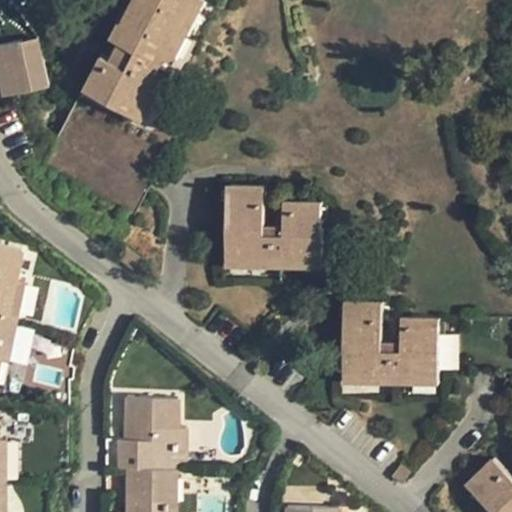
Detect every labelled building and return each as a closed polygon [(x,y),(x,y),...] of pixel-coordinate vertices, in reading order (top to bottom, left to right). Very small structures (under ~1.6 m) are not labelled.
[(132,0),(122,22),(119,21),(111,38),(117,41),(139,52),(130,69),(109,58),(101,56),(41,173),(134,220),(170,145),(137,128),(142,119),(133,114),(146,88),(162,56),(176,29),(191,0),(132,0)] [(202,0),(191,0),(176,29),(186,34),(202,0)] [(172,61),(186,34),(176,29),(162,56),(172,61)] [(117,41),(109,58),(130,69),(139,52),(117,41)] [(9,46),(0,50),(0,110),(33,95),(9,46)] [(155,93),(146,88),(133,114),(142,119),(155,93)] [(176,136),(142,119),(137,128),(170,145),(176,136)] [(266,188),(229,188),(228,256),(324,256),(324,203),(285,203),(285,226),(285,235),(265,236),(266,227),(266,188)] [(266,227),(265,236),(285,235),(285,226),(266,227)] [(20,247),(0,242),(0,302),(2,293),(9,295),(13,276),(20,247)] [(324,256),(228,256),(228,268),(323,268),(324,256)] [(22,278),(13,276),(9,295),(2,293),(0,302),(0,311),(14,314),(22,278)] [(388,297),(352,297),(351,375),(444,376),(445,313),(410,313),(409,346),(387,346),(388,297)] [(14,314),(0,311),(0,355),(4,357),(14,314)] [(129,395),(129,440),(144,440),(143,451),(121,451),(120,464),(128,464),(157,464),(172,464),(172,447),(179,447),(179,424),(179,395),(129,395)] [(179,464),(189,464),(189,447),(189,424),(179,424),(179,447),(172,447),(172,464),(179,464)] [(121,440),(121,451),(143,451),(144,440),(129,440),(121,440)] [(511,511),(511,476),(495,459),(468,486),(494,511),(511,511)] [(157,464),(128,464),(127,490),(128,490),(133,490),(133,511),(169,511),(169,504),(156,505),(157,464)] [(172,464),(157,464),(156,505),(169,504),(169,511),(179,511),(179,504),(179,464),(172,464)]
